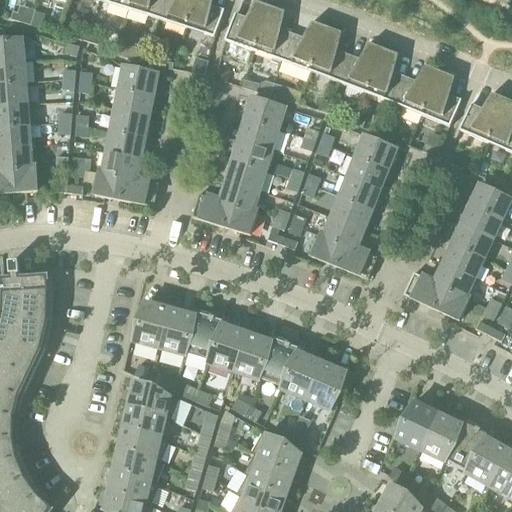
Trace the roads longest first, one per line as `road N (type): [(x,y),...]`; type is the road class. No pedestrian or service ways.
road 1 (residential): [(401,343),(220,272),(111,245)]
road 2 (residential): [(90,480),(63,451),(60,431),(111,245)]
road 3 (residential): [(511,83),(298,0)]
road 4 (residential): [(348,470),(401,343)]
road 5 (residential): [(511,398),(401,343)]
